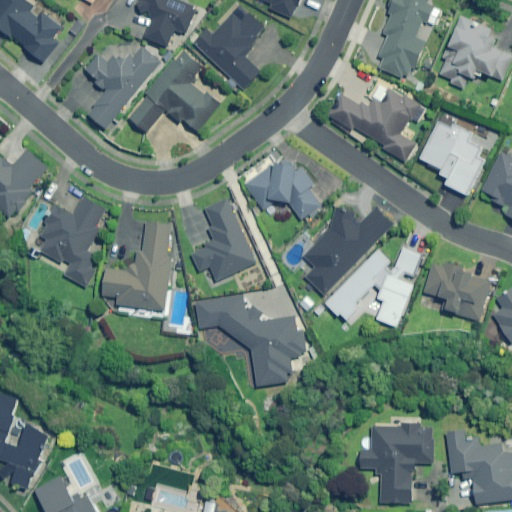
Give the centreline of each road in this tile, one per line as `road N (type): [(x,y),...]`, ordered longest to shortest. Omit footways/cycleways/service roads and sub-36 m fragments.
road 1 (residential): [(278,111),(192,172),(149,181),(98,168),(0,91)]
road 2 (residential): [(278,111),(428,217),(511,253)]
road 3 (residential): [(345,0),(319,58),(278,111)]
